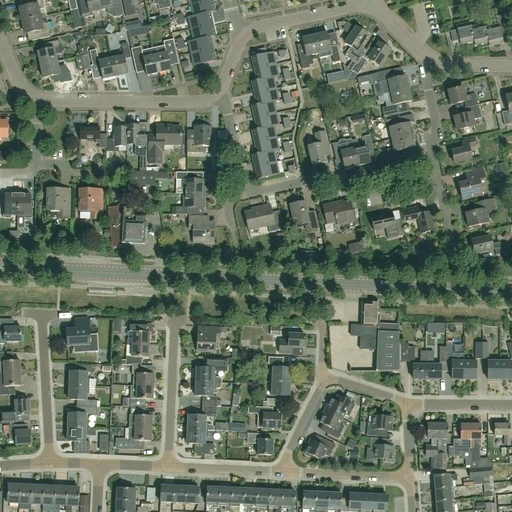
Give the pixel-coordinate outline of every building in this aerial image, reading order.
[(22,21),(40,17),(39,10),(45,9),(42,0),(24,0),(23,0),(25,7),(19,9),(22,21)] [(81,28),(77,9),(75,0),(67,0),(75,30),(81,28)] [(77,11),(79,19),(94,16),(95,22),(103,21),(97,0),(86,0),(87,3),(83,4),(84,9),(77,11)] [(120,0),(97,0),(103,21),(100,11),(107,9),(109,15),(114,18),(124,16),(122,10),(120,0)] [(138,1),(141,0),(122,0),(127,17),(137,15),(134,5),(138,4),(138,1)] [(152,0),(154,5),(156,6),(158,5),(159,10),(171,8),(169,0),(152,0)] [(212,0),(190,5),(193,17),(188,18),(215,12),(212,0)] [(215,12),(188,18),(190,30),(212,25),(209,13),(215,12)] [(178,26),(185,24),(182,14),(176,15),(178,26)] [(502,39),(509,37),(504,15),(496,17),(498,25),(485,28),(484,23),(470,27),(469,23),(455,26),(456,30),(450,32),(452,42),(459,41),(460,45),(474,42),(475,46),(488,42),(489,46),(503,43),(502,39)] [(32,41),(51,36),(48,23),(41,20),(40,17),(22,21),(25,34),(30,33),(32,41)] [(126,24),(127,31),(141,28),(139,21),(126,24)] [(345,30),(351,34),(345,44),(350,48),(356,52),(360,46),(367,36),(349,24),(345,30)] [(212,25),(190,30),(193,41),(214,36),(212,25)] [(336,46),(330,47),(327,33),(314,36),(318,54),(319,59),(332,57),(333,62),(339,60),(336,46)] [(214,36),(193,41),(188,42),(191,54),(212,49),(209,38),(215,37),(214,36)] [(319,59),(318,54),(314,36),(301,38),(305,53),(299,55),(302,69),(308,68),(308,66),(313,64),(312,61),(319,59)] [(178,50),(185,49),(182,38),(176,40),(178,50)] [(164,46),(153,49),(158,73),(170,70),(167,57),(176,55),(173,40),(163,42),(164,46)] [(61,54),(65,48),(59,45),(58,41),(46,44),(48,50),(37,52),(40,65),(57,62),(55,55),(61,54)] [(124,59),(130,58),(127,43),(121,45),(123,56),(111,59),(115,77),(128,74),(124,59)] [(379,67),(390,52),(378,44),(367,59),(379,67)] [(366,51),(360,46),(356,52),(350,48),(345,56),(357,65),(362,57),(366,51)] [(158,73),(153,49),(141,51),(140,47),(131,49),(134,64),(143,62),(146,76),(158,73)] [(212,49),(191,54),(193,66),(215,61),(212,49)] [(115,77),(111,59),(98,62),(95,50),(89,52),(93,66),(99,65),(102,80),(115,77)] [(254,69),(275,64),(272,52),(251,58),(254,69)] [(84,71),(91,69),(87,55),(81,56),(84,71)] [(362,57),(357,65),(352,72),(357,75),(367,61),(362,57)] [(57,62),(40,65),(43,79),(66,74),(64,66),(58,68),(57,62)] [(275,64),(254,69),(257,80),(272,77),(278,75),(275,64)] [(284,80),(291,79),(289,69),(282,70),(284,80)] [(345,80),(343,71),(326,75),(328,84),(345,80)] [(388,81),(390,93),(383,94),(409,89),(406,77),(391,80),(389,71),(374,75),(376,83),(388,81)] [(272,77),(257,80),(251,82),(254,93),(275,88),(272,77)] [(275,88),(254,93),(257,105),(273,101),(278,100),(275,88)] [(466,107),(477,104),(475,94),(464,97),(462,88),(447,91),(450,104),(465,101),(466,107)] [(383,94),(386,107),(382,108),(384,117),(399,114),(396,105),(412,101),(409,89),(383,94)] [(284,105),(291,104),(289,93),(282,94),(284,105)] [(511,93),(504,95),(508,111),(501,112),(504,125),(511,123),(511,93)] [(273,101),(257,105),(252,106),(254,118),(275,113),(273,101)] [(472,119),(481,117),(478,105),(465,108),(467,114),(453,117),(456,130),(473,126),(472,119)] [(275,113),(254,118),(257,129),(273,126),(278,124),(275,113)] [(410,123),(415,122),(413,114),(393,119),(395,126),(389,128),(392,140),(413,135),(410,123)] [(285,129),(291,128),(289,118),(282,119),(285,129)] [(374,131),(383,127),(380,122),(372,125),(374,131)] [(118,147),(126,147),(126,125),(126,129),(114,129),(114,135),(112,135),(112,139),(106,139),(106,148),(106,152),(118,152),(118,147)] [(126,125),(126,147),(127,147),(127,145),(135,145),(135,150),(146,150),(146,138),(141,138),(141,133),(139,132),(139,125),(126,125)] [(180,145),(180,128),(165,128),(165,126),(156,126),(156,136),(148,136),(148,151),(148,164),(157,164),(162,164),(162,151),(162,152),(162,145),(180,145)] [(187,141),(187,153),(203,153),(202,146),(210,146),(210,126),(194,127),(195,141),(187,141)] [(273,126),(257,129),(252,131),(254,142),(276,138),(273,126)] [(106,148),(106,139),(106,134),(99,134),(99,127),(79,127),(79,140),(95,140),(95,143),(98,144),(98,148),(106,148)] [(323,155),(330,154),(325,131),(314,134),(316,144),(307,146),(311,165),(325,162),(323,155)] [(351,141),(357,166),(370,163),(368,153),(374,152),(370,135),(364,137),(366,146),(359,147),(357,139),(351,141)] [(413,135),(392,140),(394,148),(387,150),(390,161),(408,156),(406,149),(416,147),(413,135)] [(276,138),(254,142),(257,154),(273,151),(278,149),(276,138)] [(357,166),(351,141),(351,139),(345,141),(344,140),(339,141),(339,142),(332,144),(336,160),(342,159),(345,169),(357,166)] [(476,140),(474,140),(474,139),(462,142),(463,148),(451,151),(454,164),(471,159),(468,147),(475,146),(475,145),(477,145),(476,140)] [(284,154),(291,153),(289,142),(282,144),(284,154)] [(273,151),(257,154),(252,156),(254,167),(276,163),(273,151)] [(209,157),(190,157),(190,167),(209,167),(209,157)] [(276,163),(254,167),(257,179),(278,174),(276,163)] [(480,189),(486,187),(483,171),(472,173),(474,181),(459,184),(462,200),(481,196),(480,189)] [(131,186),(155,186),(155,173),(131,173),(131,186)] [(176,194),(183,194),(204,194),(204,192),(203,192),(203,180),(192,180),(192,173),(175,173),(175,180),(177,180),(177,189),(176,189),(176,194)] [(69,219),(69,190),(47,190),(47,212),(49,212),(49,211),(57,211),(57,219),(69,219)] [(80,220),(90,220),(101,220),(102,190),(79,190),(79,212),(80,212),(80,220)] [(11,222),(17,222),(18,196),(12,196),(12,193),(6,193),(5,202),(4,202),(4,208),(3,208),(3,218),(11,218),(11,222)] [(18,196),(17,222),(23,222),(24,218),(32,218),(32,208),(31,208),(31,203),(29,203),(30,193),(24,193),(24,196),(18,196)] [(175,215),(178,215),(192,215),(192,208),(203,208),(203,197),(204,197),(204,194),(183,194),(183,208),(175,208),(175,215)] [(486,215),(497,212),(494,199),(483,202),(484,210),(465,215),(468,228),(488,224),(486,215)] [(306,232),(318,229),(314,215),(307,217),(304,202),(290,205),(295,226),(297,226),(297,225),(304,223),(306,232)] [(343,229),(355,227),(350,203),(339,206),(338,202),(322,206),(326,224),(336,222),(337,225),(342,224),(343,229)] [(269,233),(282,230),(278,211),(271,213),(269,205),(250,209),(251,211),(244,213),(247,230),(267,226),(269,233)] [(127,208),(124,207),(123,214),(119,214),(118,207),(108,208),(112,248),(114,248),(114,249),(121,248),(121,247),(123,247),(122,244),(144,245),(145,229),(147,229),(148,223),(145,223),(145,217),(133,216),(132,211),(127,208)] [(402,223),(415,220),(418,219),(422,234),(435,231),(431,212),(423,213),(421,207),(399,211),(401,219),(401,220),(402,223)] [(385,229),(387,236),(388,240),(405,236),(402,223),(401,220),(395,221),(393,212),(371,217),(374,231),(385,229)] [(214,244),(214,224),(205,224),(205,217),(189,217),(189,230),(193,230),(193,244),(214,244)] [(500,248),(499,242),(492,244),(490,237),(472,241),(475,254),(495,249),(496,255),(510,252),(508,246),(500,248)] [(352,248),(353,255),(366,251),(364,245),(352,248)] [(399,325),(378,325),(379,304),(377,304),(376,303),(373,303),(372,304),(370,304),(369,350),(376,351),(375,372),(399,372),(399,325)] [(362,305),(361,326),(351,325),(350,337),(360,337),(359,350),(369,350),(370,304),(370,305),(362,305)] [(66,347),(88,345),(87,319),(74,320),(74,330),(65,330),(66,347)] [(0,325),(0,332),(4,332),(4,342),(20,342),(21,328),(13,328),(13,320),(0,320),(0,325)] [(126,345),(131,345),(148,346),(148,333),(142,333),(142,324),(127,324),(126,333),(127,333),(126,345)] [(445,325),(427,325),(427,335),(445,335),(445,325)] [(219,328),(219,327),(209,327),(208,336),(197,335),(197,349),(218,350),(218,343),(214,343),(214,338),(225,338),(226,328),(219,328)] [(304,348),(305,336),(289,335),(289,341),(280,340),(279,354),(291,354),(291,348),(304,348)] [(401,344),(401,362),(414,362),(414,348),(408,348),(408,344),(401,344)] [(131,352),(127,351),(125,353),(125,357),(125,361),(121,360),(121,366),(131,366),(141,366),(141,358),(148,358),(148,346),(131,345),(131,352)] [(427,380),(440,380),(440,366),(433,366),(433,352),(426,353),(427,357),(427,380)] [(0,374),(4,375),(20,374),(20,361),(13,362),(12,353),(0,353),(0,374)] [(427,357),(426,353),(420,353),(420,366),(413,366),(413,380),(427,380),(427,357)] [(270,375),(270,382),(290,383),(290,369),(282,369),(282,359),(269,358),(268,365),(273,365),(272,375),(270,375)] [(196,368),(196,383),(221,384),(221,380),(219,377),(215,377),(215,376),(213,375),(214,371),(226,371),(226,360),(204,359),(204,368),(196,368)] [(451,380),(463,380),(463,362),(451,362),(451,380)] [(463,362),(463,380),(475,380),(475,362),(463,362)] [(499,380),(499,362),(487,362),(487,380),(499,380)] [(499,362),(499,380),(511,380),(511,362),(499,362)] [(69,386),(89,387),(89,379),(86,379),(86,373),(91,373),(91,366),(77,366),(77,372),(69,372),(69,386)] [(133,375),(133,387),(153,387),(153,375),(147,375),(147,367),(141,366),(131,366),(131,375),(133,375)] [(20,374),(4,375),(4,382),(0,382),(0,395),(15,395),(14,387),(21,386),(20,374)] [(290,383),(270,382),(269,390),(272,390),(272,396),(289,397),(290,383)] [(212,397),(213,394),(213,390),(215,390),(215,389),(219,389),(221,386),(221,384),(196,383),(195,396),(212,397)] [(76,400),(76,407),(96,408),(97,401),(86,400),(86,394),(89,394),(89,387),(69,386),(68,400),(76,400)] [(153,387),(133,387),(130,387),(129,407),(145,408),(145,400),(152,400),(153,387)] [(330,400),(325,411),(341,420),(344,415),(347,416),(349,416),(355,405),(351,403),(355,396),(347,393),(342,404),(340,405),(330,400)] [(262,402),(262,408),(269,408),(269,406),(281,406),(281,400),(267,399),(267,402),(262,402)] [(0,424),(5,424),(15,423),(15,416),(29,415),(28,400),(14,401),(15,412),(0,413),(0,424)] [(68,414),(67,428),(87,428),(88,421),(85,421),(85,414),(96,414),(96,408),(76,407),(76,414),(68,414)] [(129,428),(134,429),(151,429),(151,417),(145,417),(145,408),(129,407),(129,416),(129,428)] [(258,414),(258,422),(258,428),(280,429),(280,415),(270,415),(270,408),(269,408),(262,408),(258,408),(248,408),(248,414),(258,414)] [(341,420),(325,411),(319,423),(329,427),(329,429),(327,434),(338,440),(344,427),(339,425),(341,420)] [(188,416),(187,430),(205,431),(213,432),(213,428),(211,425),(207,425),(207,424),(205,423),(205,417),(188,416)] [(367,423),(366,436),(378,438),(378,432),(380,431),(391,432),(392,417),(384,417),(384,418),(373,417),(372,423),(367,423)] [(9,426),(9,433),(10,439),(16,439),(16,445),(31,444),(30,431),(26,431),(26,425),(9,426)] [(426,458),(437,458),(437,425),(427,425),(427,440),(431,440),(431,447),(426,447),(426,458)] [(445,455),(443,455),(443,440),(448,440),(448,425),(437,425),(437,458),(438,458),(438,471),(445,471),(445,455)] [(470,459),(470,425),(460,425),(460,459),(470,459)] [(470,425),(470,459),(470,462),(480,462),(480,450),(480,425),(470,425)] [(509,436),(510,436),(510,425),(494,425),(494,436),(504,436),(504,445),(510,445),(509,436)] [(87,428),(67,428),(67,441),(75,442),(74,449),(88,449),(89,442),(84,442),(84,436),(87,436),(87,428)] [(128,450),(128,449),(143,450),(144,442),(151,442),(151,429),(134,429),(134,441),(128,441),(116,441),(116,449),(128,450)] [(204,445),(205,431),(187,430),(187,444),(204,445)] [(273,441),(261,440),(261,435),(248,434),(248,444),(258,445),(257,455),(272,456),(273,441)] [(374,459),(376,459),(385,460),(385,462),(393,462),(394,448),(391,448),(383,447),(382,445),(383,440),(371,439),(370,446),(370,449),(369,452),(375,453),(374,459)] [(310,441),(304,454),(311,457),(312,456),(321,461),(324,455),(329,457),(335,445),(324,440),(322,445),(320,445),(310,441)] [(214,455),(214,445),(209,445),(208,449),(195,448),(194,454),(204,455),(213,455),(214,455)] [(479,479),(492,478),(491,467),(478,468),(479,479)] [(433,477),(434,490),(449,489),(452,488),(451,482),(455,482),(455,475),(448,475),(448,476),(433,477)] [(492,485),(492,484),(492,478),(479,479),(463,480),(464,486),(476,485),(476,486),(492,485)] [(20,486),(8,485),(7,503),(19,504),(20,486)] [(32,486),(20,486),(19,504),(31,504),(32,486)] [(44,487),(32,486),(31,504),(43,505),(44,487)] [(173,504),(174,487),(161,486),(160,503),(173,504)] [(56,488),(44,487),(43,505),(55,506),(56,488)] [(186,487),(174,487),(173,504),(185,504),(186,487)] [(199,488),(186,487),(185,504),(185,507),(190,507),(190,504),(198,505),(199,488)] [(68,488),(56,488),(55,506),(59,506),(66,506),(67,506),(68,488)] [(66,506),(65,511),(71,511),(71,506),(79,507),(80,489),(68,488),(67,506),(66,506)] [(117,489),(117,501),(134,502),(135,490),(117,489)] [(218,509),(218,506),(219,506),(220,489),(207,489),(206,503),(207,503),(207,506),(214,506),(214,508),(218,509)] [(232,490),(220,489),(219,506),(227,507),(227,504),(231,504),(231,507),(232,490)] [(434,490),(436,502),(453,501),(452,493),(449,493),(449,489),(434,490)] [(245,490),(232,490),(231,507),(239,507),(239,511),(243,511),(244,507),(245,490)] [(257,491),(245,490),(244,507),(250,508),(250,511),(256,511),(257,508),(256,508),(257,491)] [(270,492),(257,491),(256,508),(257,508),(264,508),(264,511),(268,511),(269,508),(270,492)] [(270,492),(269,508),(277,509),(277,506),(281,506),(282,492),(270,492)] [(295,493),(282,492),(281,506),(282,506),(281,509),(288,509),(287,511),(294,511),(294,507),(295,493)] [(303,510),(309,510),(308,511),(314,511),(316,494),(303,493),(302,507),(303,507),(303,510)] [(328,511),(328,494),(316,494),(314,511),(327,511),(328,511)] [(340,511),(341,509),(341,495),(328,494),(328,511),(335,511),(340,511)] [(349,511),(361,511),(362,496),(349,495),(349,510),(350,510),(349,511)] [(374,511),(375,497),(362,496),(361,511),(374,511)] [(387,497),(375,497),(374,511),(386,511),(387,511),(387,497)] [(117,501),(116,511),(133,511),(134,502),(117,501)] [(453,501),(436,502),(436,511),(453,511),(453,505),(450,506),(450,501),(453,501)]
